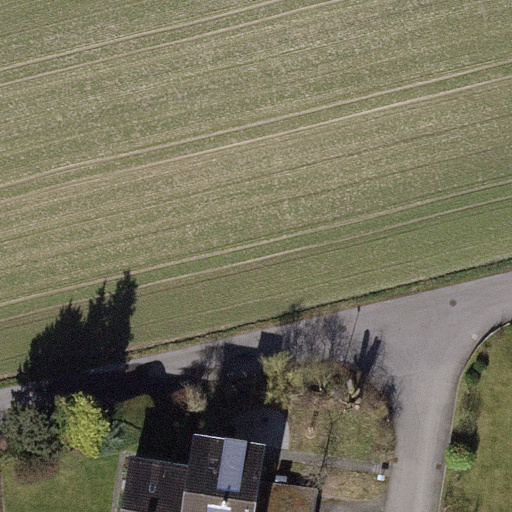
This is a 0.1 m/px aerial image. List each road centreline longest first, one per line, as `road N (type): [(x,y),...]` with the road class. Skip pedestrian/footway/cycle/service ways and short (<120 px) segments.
road 1 (unclassified): [(0,404),(445,310)]
road 2 (residential): [(445,310),(412,511)]
